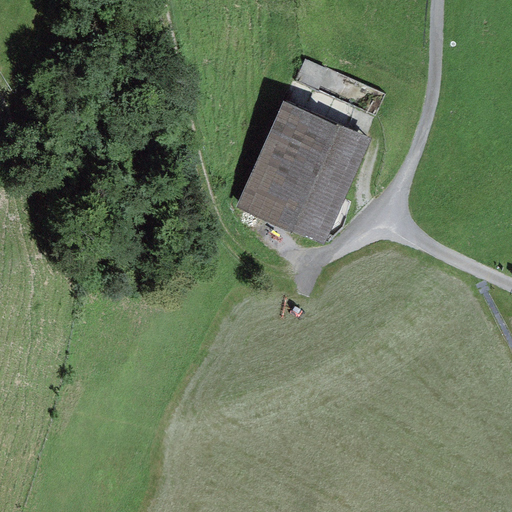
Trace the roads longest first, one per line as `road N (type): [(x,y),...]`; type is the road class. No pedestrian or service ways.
road 1 (track): [(309,273),(258,264),(236,247),(212,208),(161,0)]
road 2 (unclassified): [(389,210),(432,95),(439,0)]
road 3 (unclassified): [(511,284),(428,245),(389,210)]
road 4 (unclassified): [(389,210),(315,261),(304,292)]
